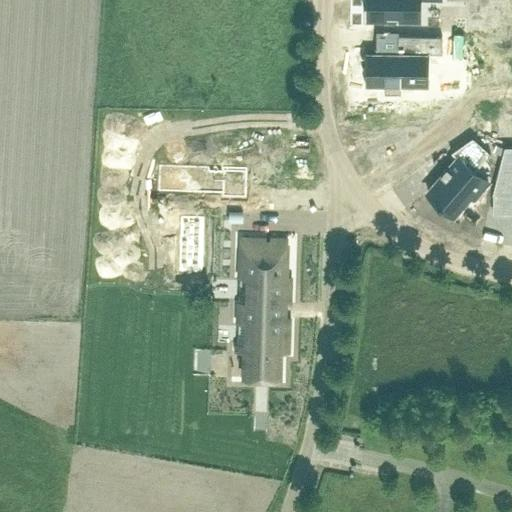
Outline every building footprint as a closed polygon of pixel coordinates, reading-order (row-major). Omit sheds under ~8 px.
[(368,0),(369,17),(418,18),(418,0),(368,0)] [(511,0),(482,0),(482,9),(499,9),(504,9),(504,38),(504,39),(511,39),(511,0)] [(366,50),(366,82),(385,83),(385,91),(401,91),(401,83),(413,83),(414,67),(419,67),(419,51),(442,51),(442,34),(398,33),(397,51),(366,50)] [(498,88),(498,64),(470,64),(470,88),(498,88)] [(380,137),(399,163),(423,146),(430,156),(456,137),(442,116),(430,125),(419,109),(380,137)] [(442,173),(428,189),(439,199),(438,200),(441,203),(442,202),(451,209),(467,190),(474,196),(488,180),(474,168),(490,150),(472,135),(451,150),(457,155),(449,165),(447,164),(440,172),(442,173)] [(500,159),(504,144),(496,140),(493,153),(500,159)] [(511,191),(511,144),(504,144),(500,159),(492,191),(511,191)] [(162,197),(249,200),(250,175),(228,174),(207,173),(186,172),(186,169),(163,168),(162,197)] [(295,201),(284,196),(278,210),(289,214),(295,201)] [(280,376),(280,349),(288,349),(289,315),(284,315),(285,300),(289,301),(290,275),(286,274),(287,237),(270,237),(270,240),(266,240),(266,236),(241,236),(241,253),(240,253),(239,276),(239,299),(238,299),(238,321),(237,341),(237,348),(244,349),(253,349),(253,376),(280,376)]
